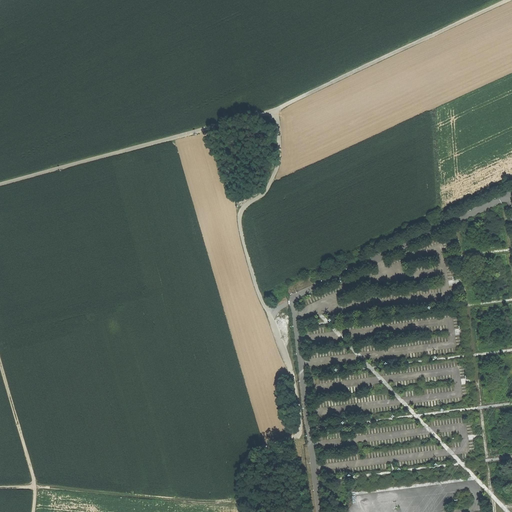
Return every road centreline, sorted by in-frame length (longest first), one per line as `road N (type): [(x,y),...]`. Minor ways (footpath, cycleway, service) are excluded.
road 1 (track): [(270,109),(0,185)]
road 2 (track): [(270,109),(506,0)]
road 3 (track): [(240,511),(242,465),(301,427),(295,381),(267,309)]
road 4 (track): [(239,504),(0,488)]
road 5 (track): [(267,309),(239,221),(278,164),(270,109)]
road 6 (track): [(0,361),(34,486),(31,511)]
